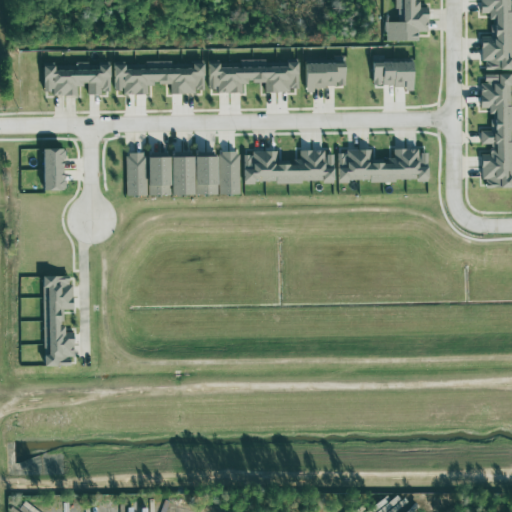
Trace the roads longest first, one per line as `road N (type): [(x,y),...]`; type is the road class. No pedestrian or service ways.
road 1 (residential): [(0,120),(451,117)]
road 2 (residential): [(452,0),(450,190),(468,219)]
